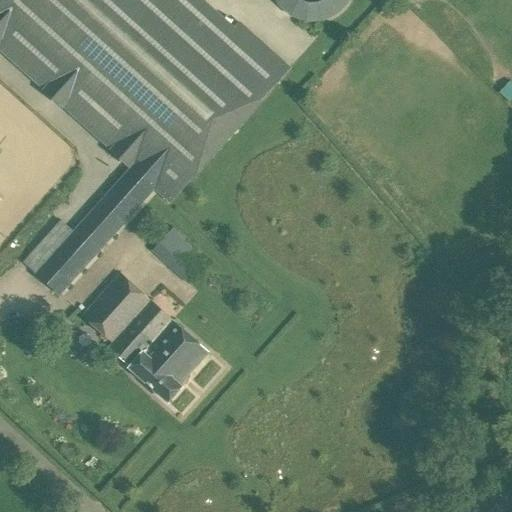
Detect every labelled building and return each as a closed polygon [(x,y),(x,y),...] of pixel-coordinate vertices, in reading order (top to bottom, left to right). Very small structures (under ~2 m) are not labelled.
[(231,28),(199,0),(0,0),(0,50),(43,89),(42,91),(59,106),(61,105),(110,149),(109,150),(127,166),(128,164),(130,166),(34,274),(58,295),(154,187),(169,201),(286,68),(236,23),(231,28)] [(272,0),(273,1),(277,7),(283,14),(291,19),(298,22),(305,24),(312,24),(319,23),(327,21),(336,16),(341,11),(345,6),(347,0),(272,0)] [(188,285),(210,261),(174,228),(152,251),(188,285)] [(130,366),(171,319),(120,274),(84,314),(114,341),(108,347),(130,366)] [(171,319),(130,366),(128,368),(167,403),(182,387),(178,384),(207,351),(171,319)]
